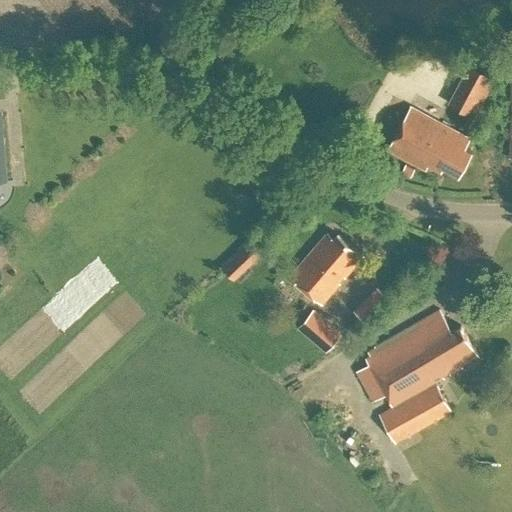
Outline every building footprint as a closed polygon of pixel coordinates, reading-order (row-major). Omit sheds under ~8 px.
[(497,77),(470,63),(449,102),(476,116),(497,77)] [(411,105),(387,149),(426,170),(429,164),(441,171),(443,167),(459,175),(472,151),(467,148),(472,138),(411,105)] [(328,234),(291,276),(321,303),(362,256),(338,235),(334,240),(328,234)] [(244,267),(259,250),(247,238),(231,255),(244,267)] [(377,287),(354,310),(365,321),(388,297),(377,287)] [(298,327),(327,351),(342,333),(314,309),(298,327)] [(391,409),(379,415),(394,442),(450,411),(435,385),(444,380),(443,378),(461,368),(460,366),(477,357),(460,327),(450,332),(438,310),(371,348),(374,352),(363,358),(371,374),(360,380),(372,401),(383,395),(391,409)]
